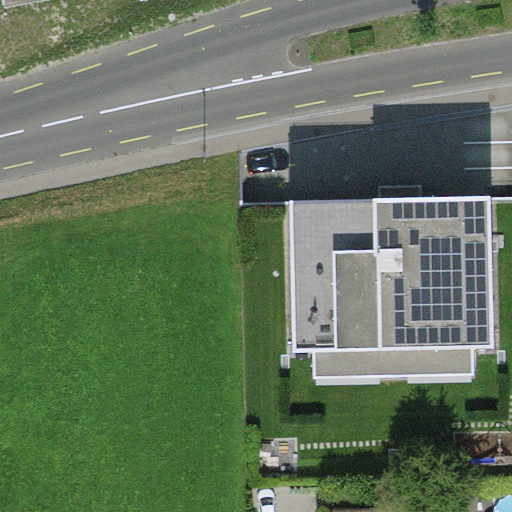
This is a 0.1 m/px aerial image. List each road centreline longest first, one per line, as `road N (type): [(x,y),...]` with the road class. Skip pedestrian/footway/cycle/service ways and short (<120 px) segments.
road 1 (primary): [(0,147),(279,94)]
road 2 (primary): [(261,42),(0,132)]
road 3 (primary): [(279,94),(511,54)]
road 4 (primary): [(405,0),(261,42)]
